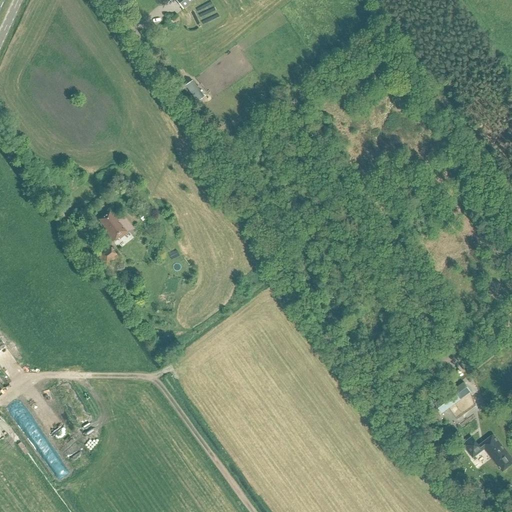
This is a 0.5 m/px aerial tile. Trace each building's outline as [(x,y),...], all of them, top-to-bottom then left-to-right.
[(175,0),(183,9),(193,0),(175,0)] [(119,240),(129,232),(119,219),(117,220),(110,211),(98,219),(108,232),(106,233),(113,242),(117,238),(119,240)] [(95,254),(105,268),(119,257),(109,244),(95,254)] [(451,405),(470,391),(464,383),(445,397),(451,405)] [(56,405),(49,410),(72,442),(79,437),(56,405)] [(40,433),(48,427),(43,421),(35,427),(40,433)] [(52,452),(60,448),(53,433),(44,437),(52,452)] [(510,453),(511,450),(511,444),(502,434),(497,439),(510,453)] [(502,471),(511,463),(511,458),(493,435),(479,446),(472,437),(463,444),(473,457),(485,448),(502,471)] [(65,437),(61,440),(71,452),(75,449),(65,437)] [(76,447),(82,455),(89,450),(83,442),(76,447)]
